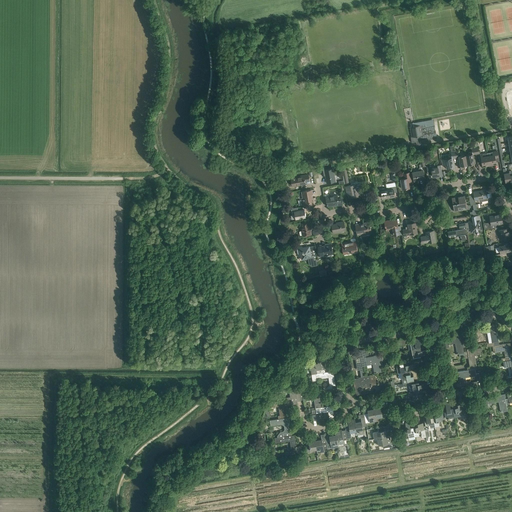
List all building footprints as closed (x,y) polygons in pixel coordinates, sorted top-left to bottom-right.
[(437,138),(434,125),(426,127),(425,124),(418,125),(410,127),(412,137),(415,136),(417,145),(420,145),(419,139),(426,138),(426,140),(437,138)] [(472,151),(469,152),(469,154),(465,155),(467,165),(475,164),(473,155),(476,154),(475,147),(471,148),(472,151)] [(467,165),(465,155),(459,156),(458,150),(454,151),(455,158),(459,157),(461,167),(461,169),(464,168),(464,166),(467,165)] [(454,167),(452,158),(455,158),(454,151),(451,152),(451,155),(448,156),(449,158),(443,159),(442,159),(443,165),(446,165),(447,169),(454,167)] [(497,164),(495,158),(499,157),(497,151),(492,152),(487,153),(489,165),(497,164)] [(489,165),(487,153),(480,154),(482,167),(489,165)] [(431,166),(427,167),(427,169),(428,174),(432,174),(432,177),(439,175),(439,177),(442,176),(443,176),(442,170),(441,165),(437,166),(438,167),(431,169),(431,166)] [(335,181),(333,169),(325,170),(324,169),(321,169),(322,176),(325,175),(327,183),(335,181)] [(425,178),(423,170),(412,172),(414,180),(419,179),(419,178),(424,177),(424,179),(425,178)] [(409,188),(408,180),(411,179),(411,181),(410,172),(403,173),(404,178),(401,179),(402,189),(409,188)] [(347,173),(343,174),(345,186),(346,190),(347,195),(350,195),(351,196),(351,197),(351,198),(353,197),(357,197),(357,195),(361,194),(361,195),(360,187),(360,186),(356,187),(356,184),(356,183),(355,183),(351,183),(350,184),(351,185),(349,185),(347,173)] [(309,181),(308,174),(295,177),(295,178),(291,178),(292,186),(305,184),(305,182),(309,181)] [(397,192),(396,189),(396,186),(387,188),(387,190),(388,197),(395,196),(394,193),(397,192)] [(388,197),(387,190),(387,188),(377,189),(378,195),(381,195),(382,198),(388,197)] [(315,204),(314,198),(313,198),(312,195),(313,195),(312,189),(301,191),(302,198),(300,198),(304,198),(304,199),(302,199),(304,206),(310,205),(315,204)] [(488,200),(486,189),(473,192),(474,194),(469,195),(471,205),(476,204),(475,200),(480,199),(481,202),(488,200)] [(338,199),(337,195),(329,197),(329,195),(328,194),(325,194),(327,206),(335,204),(335,206),(342,204),(341,199),(338,199)] [(467,206),(466,200),(465,195),(458,197),(458,198),(452,199),(452,198),(454,211),(459,210),(458,207),(467,206)] [(305,217),(304,209),(298,211),(297,207),(291,209),(292,215),(295,214),(296,219),(305,217)] [(502,223),(502,218),(502,215),(501,215),(501,214),(489,216),(491,225),(502,223)] [(481,230),(479,220),(480,220),(479,215),(471,217),(472,217),(473,221),(470,222),(471,232),(481,230)] [(399,234),(397,225),(396,220),(391,221),(391,219),(384,221),(386,230),(392,229),(393,235),(399,234)] [(372,233),(369,221),(363,223),(363,224),(360,224),(360,223),(355,224),(357,235),(363,234),(363,233),(365,232),(365,234),(372,233)] [(311,234),(310,226),(311,226),(310,222),(301,224),(302,231),(300,231),(299,232),(300,235),(301,235),(303,235),(311,234)] [(345,230),(344,222),(338,223),(338,224),(332,225),(333,233),(339,232),(338,231),(345,230)] [(417,233),(415,222),(408,223),(408,228),(403,230),(404,235),(417,233)] [(466,230),(466,228),(465,223),(459,224),(459,228),(462,227),(462,229),(447,232),(448,237),(460,235),(460,237),(460,238),(461,237),(462,241),(467,239),(464,234),(467,234),(466,230)] [(511,234),(510,231),(508,232),(508,229),(499,230),(500,234),(501,234),(502,240),(511,238),(510,234),(511,234)] [(435,240),(434,231),(426,232),(426,236),(421,237),(422,243),(428,242),(429,242),(429,241),(435,240)] [(358,252),(356,244),(356,240),(351,241),(351,242),(348,243),(348,242),(341,243),(343,254),(350,253),(349,252),(351,251),(351,253),(358,252)] [(334,256),(331,243),(325,244),(325,245),(322,245),(321,244),(317,245),(319,257),(325,256),(325,254),(326,254),(327,257),(334,256)] [(511,252),(510,247),(510,245),(508,245),(508,243),(502,244),(502,246),(499,247),(500,253),(504,252),(504,253),(504,252),(506,251),(506,252),(511,252)] [(318,265),(316,255),(314,246),(303,248),(301,247),(301,246),(297,247),(297,249),(296,249),(297,254),(301,253),(304,256),(305,259),(308,259),(309,263),(311,262),(313,263),(314,266),(318,265)] [(499,341),(496,324),(495,324),(496,325),(482,327),(483,333),(491,332),(492,342),(487,343),(487,346),(492,346),(494,345),(499,344),(499,341)] [(448,340),(445,341),(446,348),(449,347),(449,344),(456,343),(458,353),(457,353),(457,354),(459,353),(460,356),(462,356),(465,355),(464,352),(464,351),(464,352),(461,335),(461,337),(458,337),(458,336),(447,338),(448,340)] [(423,344),(422,341),(422,337),(421,337),(421,336),(414,338),(414,339),(414,342),(410,342),(411,343),(408,344),(409,349),(411,349),(412,349),(421,348),(420,345),(423,344)] [(511,357),(510,346),(509,346),(509,345),(510,344),(510,343),(499,344),(494,345),(492,346),(494,353),(494,352),(495,352),(504,350),(505,358),(501,358),(502,361),(503,361),(509,360),(511,359),(511,357)] [(367,365),(365,357),(366,357),(365,355),(368,354),(366,354),(365,348),(352,351),(351,350),(348,350),(349,356),(352,355),(353,359),(360,358),(360,362),(357,363),(358,369),(360,369),(362,369),(363,368),(363,366),(367,365)] [(420,357),(420,355),(427,354),(427,350),(421,351),(421,348),(412,349),(413,358),(420,357)] [(467,351),(464,351),(464,352),(465,355),(465,358),(468,358),(470,367),(477,366),(477,365),(476,365),(476,364),(474,355),(482,354),(481,348),(472,349),(470,349),(470,350),(467,351),(467,349),(467,351)] [(380,366),(379,361),(382,360),(383,360),(381,360),(380,355),(366,357),(365,357),(367,365),(374,364),(375,372),(373,372),(373,373),(381,372),(380,366)] [(327,369),(325,358),(318,359),(318,360),(317,360),(317,362),(318,362),(318,363),(310,364),(310,365),(309,365),(310,370),(311,370),(311,374),(315,374),(325,372),(325,369),(327,369)] [(511,359),(509,360),(503,361),(504,367),(511,366),(511,368),(511,376),(508,377),(508,381),(511,379),(511,359)] [(410,371),(409,368),(415,367),(414,363),(407,364),(407,362),(399,364),(400,366),(400,367),(396,367),(397,373),(410,371)] [(467,384),(465,377),(474,375),(476,375),(476,376),(477,380),(480,380),(479,373),(476,374),(475,369),(457,372),(459,372),(459,374),(461,385),(467,384)] [(335,381),(335,380),(334,380),(333,371),(325,372),(315,374),(311,374),(312,381),(317,380),(317,379),(329,377),(330,386),(324,386),(324,390),(332,388),(332,385),(335,385),(335,381)] [(414,381),(413,374),(410,374),(410,371),(397,373),(398,379),(402,379),(406,379),(407,383),(414,381)] [(377,385),(376,380),(375,374),(365,376),(364,376),(361,377),(359,377),(359,381),(357,381),(357,380),(354,381),(356,395),(364,394),(363,387),(371,385),(371,387),(372,387),(372,386),(377,385)] [(422,391),(421,388),(427,387),(426,383),(419,384),(419,382),(412,383),(412,385),(409,386),(410,393),(413,392),(422,391)] [(300,400),(299,391),(299,387),(289,388),(290,397),(286,397),(286,399),(287,405),(298,403),(297,401),(301,401),(300,400)] [(320,402),(319,396),(320,396),(320,395),(319,396),(319,393),(314,393),(307,394),(306,390),(302,391),(299,391),(300,400),(303,399),(304,400),(314,399),(315,408),(321,407),(320,403),(321,403),(321,402),(320,402)] [(426,401),(425,393),(423,394),(422,391),(413,392),(414,394),(414,399),(419,398),(420,402),(426,401)] [(508,411),(507,406),(510,405),(509,403),(508,398),(505,399),(505,396),(504,397),(504,394),(505,394),(491,397),(491,399),(487,400),(487,401),(484,401),(486,408),(489,408),(488,404),(499,402),(501,412),(508,411)] [(289,417),(288,407),(285,408),(284,405),(287,405),(286,399),(272,401),(272,407),(278,406),(280,415),(278,416),(278,419),(287,418),(289,417)] [(455,416),(453,408),(450,408),(449,403),(445,403),(447,410),(444,411),(445,413),(446,418),(455,416)] [(462,415),(461,411),(465,410),(464,403),(456,405),(456,407),(453,408),(455,416),(462,415)] [(391,416),(389,409),(383,410),(384,411),(381,412),(380,404),(373,405),(374,409),(375,418),(376,418),(385,416),(385,417),(391,416)] [(320,421),(319,415),(321,415),(320,413),(328,411),(329,420),(335,419),(334,415),(335,415),(335,414),(334,414),(333,405),(321,407),(315,408),(315,409),(311,410),(312,414),(316,413),(317,421),(320,421)] [(375,418),(374,409),(368,410),(368,413),(364,414),(365,417),(366,423),(377,421),(376,418),(375,418)] [(435,426),(433,417),(430,418),(429,412),(425,413),(427,420),(425,420),(426,427),(435,426)] [(445,420),(444,418),(443,413),(436,414),(436,416),(433,417),(435,426),(442,425),(441,420),(445,420)] [(291,432),(291,428),(291,427),(290,420),(289,420),(288,418),(289,417),(287,418),(278,419),(270,420),(270,425),(284,423),(286,433),(280,433),(281,436),(281,437),(291,435),(291,432)] [(361,421),(355,422),(357,431),(357,435),(364,433),(363,427),(367,426),(366,423),(365,417),(361,418),(361,421)] [(357,431),(355,422),(355,419),(348,420),(350,429),(346,430),(347,439),(352,438),(351,432),(357,431)] [(415,436),(413,427),(410,427),(409,422),(405,422),(406,430),(404,430),(406,437),(415,436)] [(425,433),(425,429),(423,422),(416,424),(416,426),(413,427),(415,436),(421,434),(422,437),(426,437),(425,433)] [(386,437),(385,431),(388,430),(387,426),(378,428),(379,432),(373,433),(374,439),(377,439),(377,438),(386,437)] [(347,439),(346,430),(342,431),(341,429),(335,430),(336,434),(337,443),(343,442),(344,446),(347,445),(347,448),(349,447),(347,439)] [(337,443),(336,434),(330,436),(329,433),(325,434),(327,448),(332,448),(338,447),(337,443)] [(327,448),(325,434),(321,435),(322,439),(316,440),(315,440),(317,449),(318,452),(324,451),(324,449),(327,448)] [(297,450),(296,447),(297,447),(297,446),(296,446),(295,437),(294,437),(294,435),(295,435),(291,435),(281,437),(281,436),(274,437),(275,443),(290,441),(291,451),(284,452),(285,455),(295,454),(294,451),(297,450)] [(391,442),(390,436),(386,437),(377,438),(377,439),(379,445),(385,443),(386,448),(398,445),(397,441),(391,442)] [(317,449),(315,440),(316,440),(315,437),(308,438),(309,443),(305,444),(307,453),(311,452),(311,450),(317,449)]
